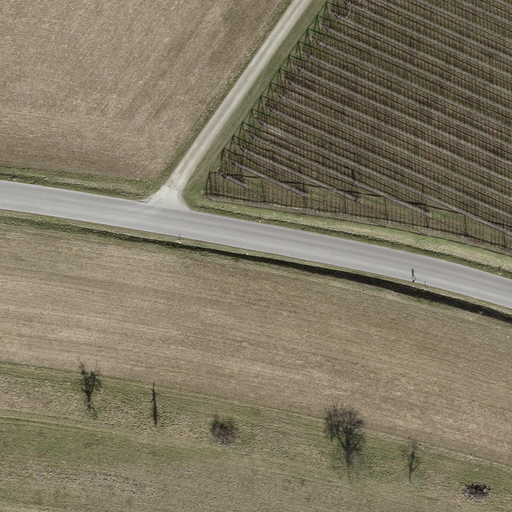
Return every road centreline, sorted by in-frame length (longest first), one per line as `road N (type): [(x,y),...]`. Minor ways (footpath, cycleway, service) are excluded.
road 1 (unclassified): [(0,195),(342,252),(511,294)]
road 2 (track): [(151,218),(305,0)]
